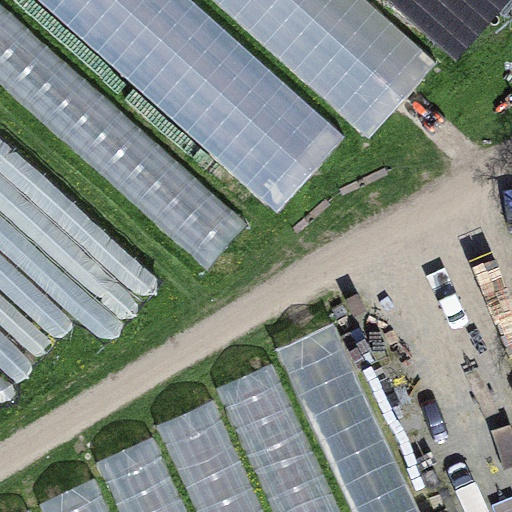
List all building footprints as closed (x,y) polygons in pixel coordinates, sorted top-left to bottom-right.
[(194,0),(38,0),(277,217),(348,140),(194,0)] [(450,50),(393,0),(219,0),(373,136),(450,50)] [(508,0),(412,0),(464,47),(508,0)] [(187,295),(251,223),(0,1),(0,79),(162,223),(137,251),(187,295)] [(103,477),(22,511),(421,511),(336,323),(275,350),(281,364),(154,421),(160,433),(96,462),(103,477)] [(511,336),(471,356),(500,419),(511,413),(511,336)]
